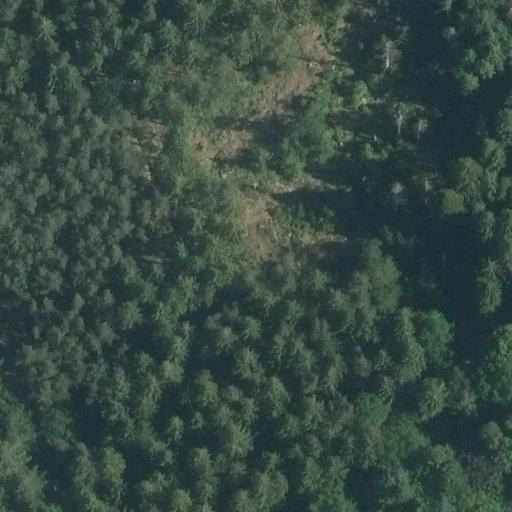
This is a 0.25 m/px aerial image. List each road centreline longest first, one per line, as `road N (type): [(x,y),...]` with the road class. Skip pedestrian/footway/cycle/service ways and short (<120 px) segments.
road 1 (track): [(327,511),(511,424)]
road 2 (track): [(61,511),(0,363)]
